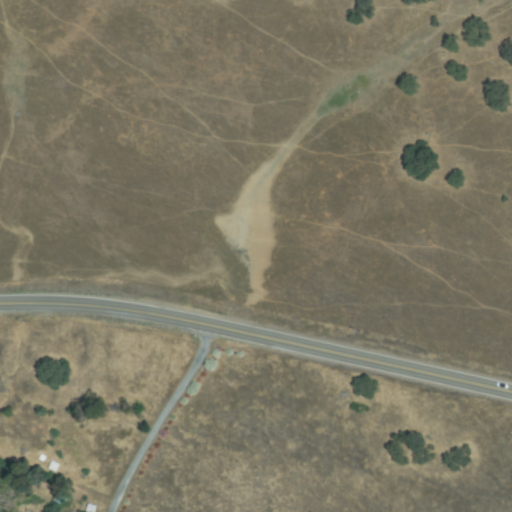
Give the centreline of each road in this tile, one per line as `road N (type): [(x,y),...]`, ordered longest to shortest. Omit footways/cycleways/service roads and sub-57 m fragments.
road 1 (primary): [(511,390),(129,308),(0,303)]
road 2 (residential): [(121,511),(226,326)]
